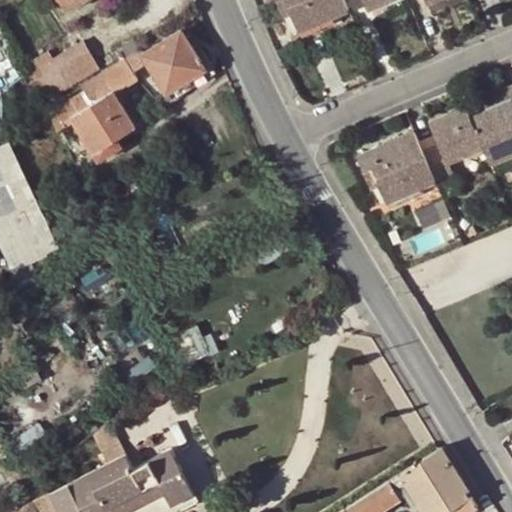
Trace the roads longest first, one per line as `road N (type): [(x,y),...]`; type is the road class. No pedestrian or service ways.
road 1 (unclassified): [(282,139),(506,511)]
road 2 (residential): [(511,41),(282,139)]
road 3 (unclassified): [(217,0),(282,139)]
